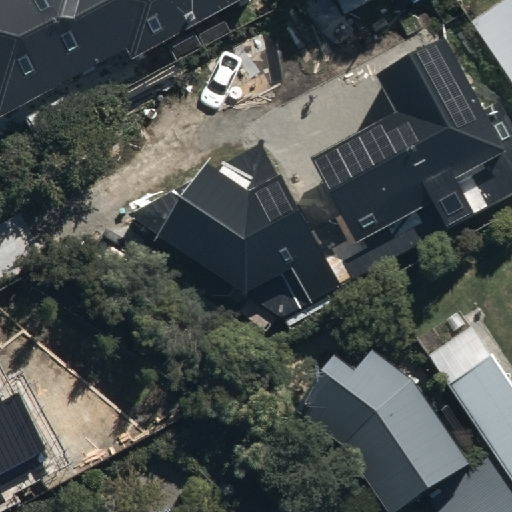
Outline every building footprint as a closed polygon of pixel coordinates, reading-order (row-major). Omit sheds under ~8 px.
[(7,0),(0,4),(0,138),(28,123),(33,132),(70,113),(63,100),(128,66),(133,77),(260,10),(255,0),(7,0)] [(511,0),(507,0),(472,25),(511,82),(511,0)] [(397,111),(306,160),(353,246),(427,207),(442,234),(511,196),(511,172),(510,169),(511,167),(511,126),(500,104),(482,114),(442,40),(377,74),(397,111)] [(207,163),(157,238),(282,319),(341,285),(280,176),(250,193),(207,163)] [(511,396),(480,349),(453,367),(467,387),(449,399),(491,461),(511,492),(511,396)] [(296,442),(343,475),(368,511),(511,511),(511,492),(491,461),(464,480),(415,410),(351,364),(296,442)] [(0,506),(8,502),(0,485),(0,477),(49,451),(18,392),(0,401),(0,506)]
